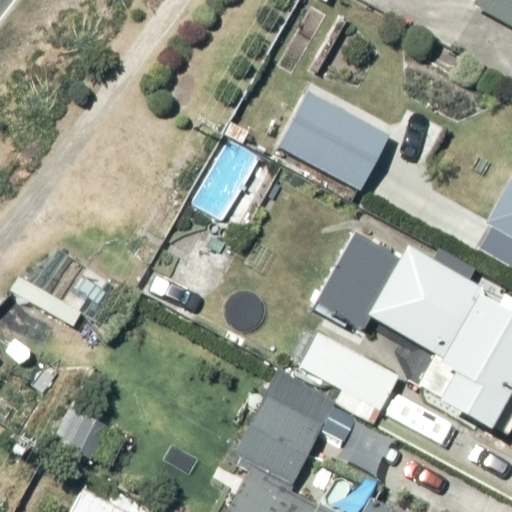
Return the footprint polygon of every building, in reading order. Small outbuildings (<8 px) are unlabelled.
[(511,0),(466,0),(464,6),(476,12),(511,30),(511,0)] [(389,128),(305,83),(272,147),(356,191),(389,128)] [(493,235),(482,255),(511,271),(511,171),(480,228),(493,235)] [(511,365),(511,307),(399,247),(362,316),(430,353),(411,389),(479,426),(511,365)] [(337,392),(331,402),(332,402),(331,403),(368,424),(394,377),(313,332),(293,368),(337,392)] [(377,511),(343,493),(332,511),(316,511),(282,493),(291,477),(331,403),(332,402),(331,402),(296,382),(282,407),(259,394),(228,449),(249,460),(243,471),(238,480),(236,485),(217,474),(196,511),(377,511)] [(119,511),(73,491),(63,511),(119,511)]
